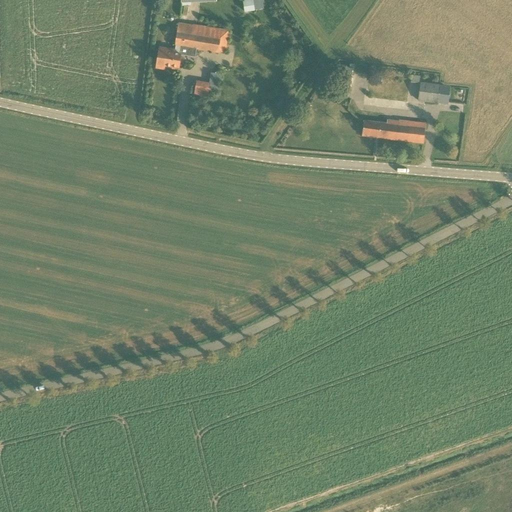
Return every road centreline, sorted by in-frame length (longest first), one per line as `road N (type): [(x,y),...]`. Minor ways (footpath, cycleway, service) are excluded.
road 1 (unclassified): [(0,402),(214,353),(511,201)]
road 2 (unclassified): [(511,181),(249,156),(0,101)]
road 3 (track): [(511,450),(340,511)]
